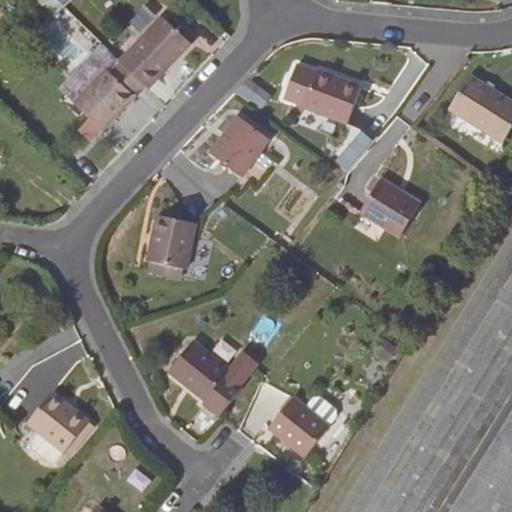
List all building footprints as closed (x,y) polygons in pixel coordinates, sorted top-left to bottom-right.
[(148,88),(190,43),(164,17),(121,61),(122,63),(144,84),(148,88)] [(103,130),(135,97),(133,95),(144,84),(122,63),(112,73),(107,69),(75,103),(103,130)] [(317,72),(298,64),(286,96),(305,104),(304,106),(347,123),(348,123),(362,87),(318,70),(317,72)] [(511,127),(511,101),(471,76),(451,109),(503,142),(511,127)] [(245,78),(236,92),(261,109),(271,94),(245,78)] [(270,138),(239,116),(211,154),(241,177),(270,138)] [(339,142),(329,157),(348,171),(380,136),(348,123),(347,123),(339,142)] [(421,203),(381,179),(361,212),(401,236),(421,203)] [(187,269),(196,223),(158,215),(148,261),(152,262),(182,268),(187,269)] [(511,511),(511,234),(340,511),(511,511)] [(180,278),(182,268),(152,262),(150,272),(180,278)] [(206,401),(231,371),(194,341),(170,371),(206,401)] [(265,409),(270,414),(286,401),(271,383),(247,402),(258,415),(265,409)] [(82,431),(89,423),(53,392),(29,422),(65,452),(66,451),(73,442),(78,446),(87,435),(82,431)] [(331,427),(294,397),(270,427),(307,456),(331,427)] [(87,435),(94,426),(89,423),(82,431),(87,435)] [(73,442),(66,451),(71,455),(78,446),(73,442)]
